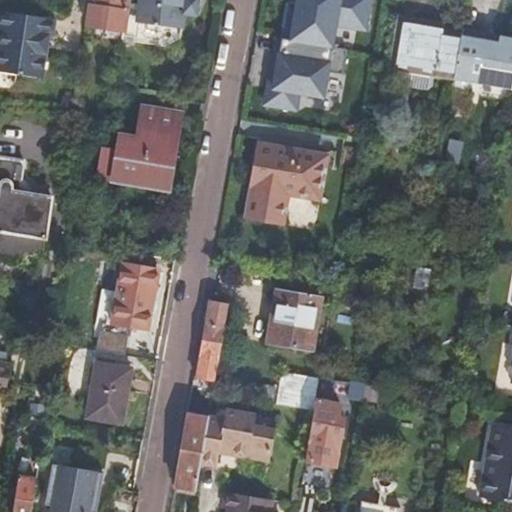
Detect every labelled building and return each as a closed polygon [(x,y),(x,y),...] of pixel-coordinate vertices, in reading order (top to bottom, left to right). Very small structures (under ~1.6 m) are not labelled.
[(91,0),(87,28),(123,33),(127,0),(91,0)] [(139,0),(137,18),(126,16),(123,38),(133,40),(132,44),(164,49),(179,41),(181,30),(182,30),(184,17),(195,18),(197,0),(139,0)] [(272,63),(265,105),(296,110),(299,94),(324,98),(328,72),(343,75),(348,50),(332,48),(336,26),(366,31),(371,1),(363,0),(298,0),(297,7),(288,5),(282,39),(278,64),(272,63)] [(55,21),(0,11),(0,29),(3,30),(0,52),(0,73),(46,81),(55,21)] [(462,39),(462,36),(445,33),(446,27),(402,18),(393,67),(396,67),(393,79),(397,83),(428,89),(433,86),(435,75),(455,78),(462,39)] [(276,38),(272,63),(278,64),(282,39),(276,38)] [(500,46),(462,39),(455,78),(454,79),(475,83),(473,96),(511,103),(511,96),(511,40),(501,39),(500,46)] [(98,173),(166,187),(180,116),(147,109),(141,141),(125,138),(123,148),(103,145),(98,173)] [(320,169),(322,154),(258,142),(249,188),(251,188),(245,219),(283,226),(289,195),(320,201),(326,170),(320,169)] [(328,155),(322,154),(320,169),(326,170),(328,155)] [(0,260),(23,264),(25,255),(40,257),(49,196),(28,193),(28,191),(22,181),(19,183),(22,163),(0,159),(0,260)] [(111,321),(146,327),(157,268),(123,261),(111,321)] [(365,296),(335,290),(333,305),(362,311),(365,296)] [(268,344),(312,353),(322,299),(281,292),(280,302),(276,302),(268,344)] [(230,305),(210,301),(202,300),(199,315),(206,317),(196,376),(216,380),(230,305)] [(87,415),(123,421),(133,365),(97,358),(87,415)] [(0,394),(5,395),(9,365),(0,363),(0,394)] [(283,375),(278,405),(314,412),(319,388),(320,381),(283,375)] [(195,385),(214,389),(216,380),(196,376),(195,385)] [(319,388),(314,412),(305,464),(335,469),(344,417),(338,416),(340,408),(325,405),(327,389),(319,388)] [(200,466),(209,416),(182,411),(169,487),(195,491),(200,466)] [(223,419),(209,416),(200,466),(216,470),(219,455),(268,464),(274,434),(255,430),(257,418),(225,412),(223,419)] [(511,429),(494,427),(482,498),(511,504),(511,429)] [(12,511),(29,511),(38,460),(32,459),(29,477),(18,475),(12,511)] [(87,511),(88,510),(96,511),(103,471),(52,462),(44,503),(52,504),(50,511),(87,511)] [(227,511),(272,511),(274,503),(226,494),(223,507),(228,508),(227,511)]
